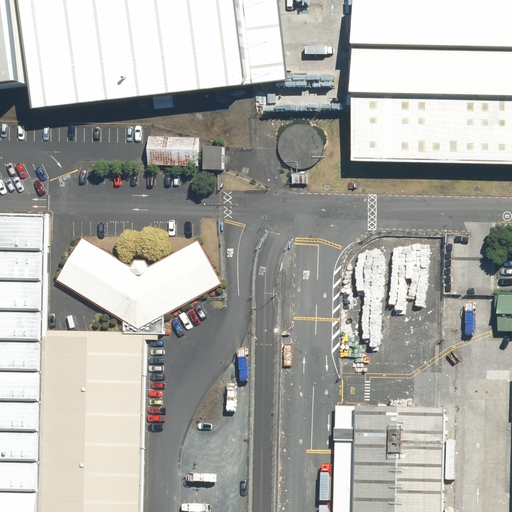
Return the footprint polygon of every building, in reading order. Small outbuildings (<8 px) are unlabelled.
[(0,0),(0,102),(18,101),(6,0),(0,0)] [(18,0),(33,115),(296,83),(286,0),(18,0)] [(511,0),(360,0),(361,18),(360,101),(360,161),(511,163),(511,0)] [(308,171),(315,168),(321,163),(324,156),(326,149),(325,141),(321,134),(315,128),(308,125),(301,124),(293,126),(286,130),(281,136),(278,144),(278,152),(280,159),(285,166),(292,170),(300,172),(308,171)] [(202,139),(151,138),(151,165),(201,166),(202,139)] [(224,147),(204,148),(204,173),(224,173),(224,147)] [(292,173),(291,185),(308,186),(308,174),(292,173)] [(0,511),(142,511),(147,340),(158,340),(160,333),(126,332),(50,330),(56,218),(0,215),(0,511)] [(84,238),(60,281),(125,321),(126,332),(160,333),(165,333),(166,316),(223,284),(199,240),(150,267),(147,260),(137,261),(132,267),(84,238)] [(435,271),(402,270),(401,310),(434,311),(435,271)] [(511,283),(489,283),(488,329),(511,330),(511,283)] [(441,511),(444,413),(350,411),(347,511),(441,511)] [(225,452),(183,451),(181,493),(223,495),(225,452)]
